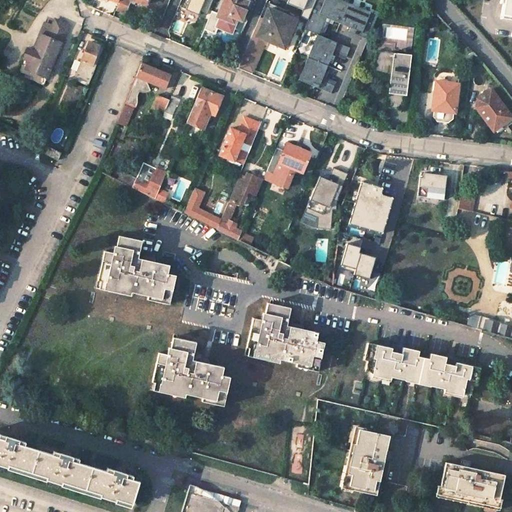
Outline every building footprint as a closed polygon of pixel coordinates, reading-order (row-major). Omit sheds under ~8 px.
[(120,0),(117,10),(124,14),(130,0),(145,6),(147,0),(120,0)] [(157,0),(155,5),(176,13),(181,0),(157,0)] [(248,3),(239,0),(224,0),(217,18),(233,24),(236,20),(241,22),(246,12),(244,11),(248,3)] [(327,19),(340,24),(347,7),(330,0),(316,0),(304,30),(320,36),(327,19)] [(511,0),(502,0),(500,16),(511,18),(511,0)] [(370,16),(347,7),(340,24),(370,36),(378,17),(371,14),(370,16)] [(262,40),(274,45),(284,49),(296,22),(268,10),(257,37),(252,35),(243,57),(257,63),(264,45),(260,44),(262,40)] [(68,26),(55,21),(53,27),(48,38),(40,35),(32,52),(28,51),(19,72),(33,78),(31,81),(43,87),(68,26)] [(53,27),(45,23),(40,35),(48,38),(53,27)] [(320,36),(310,59),(328,67),(334,52),(347,57),(351,49),(320,36)] [(264,45),(273,49),(274,45),(262,40),(260,44),(264,45)] [(103,47),(89,41),(75,71),(89,78),(103,47)] [(411,56),(378,52),(370,74),(391,80),(388,108),(404,110),(411,56)] [(474,54),(472,52),(463,62),(471,71),(474,54)] [(328,67),(310,59),(301,82),(332,95),(335,87),(322,81),(328,67)] [(171,76),(140,63),(123,105),(129,108),(135,108),(137,103),(137,96),(138,92),(141,93),(145,93),(148,92),(151,91),(146,81),(166,89),(171,76)] [(454,115),(458,85),(437,82),(433,112),(434,112),(433,119),(436,124),(447,125),(452,122),(453,115),(454,115)] [(221,97),(201,88),(186,122),(202,129),(207,118),(204,117),(206,112),(214,115),(221,97)] [(511,117),(491,89),(478,98),(476,108),(493,131),(495,130),(496,132),(500,132),(511,122),(511,117)] [(168,101),(156,96),(151,108),(163,113),(164,110),(168,101)] [(174,103),(168,101),(164,110),(171,113),(174,103)] [(129,108),(123,105),(116,122),(125,126),(132,109),(129,108)] [(237,155),(243,143),(250,146),(260,124),(245,118),(239,133),(238,135),(234,136),(229,134),(223,148),(231,151),(227,160),(242,165),(245,158),(237,155)] [(275,149),(266,171),(273,174),(270,181),(286,188),(293,170),(302,173),(310,154),(286,143),(282,151),(275,149)] [(61,152),(48,146),(44,153),(57,159),(61,152)] [(134,181),(131,188),(153,198),(158,187),(165,172),(156,167),(156,168),(142,161),(134,181)] [(332,168),(330,174),(338,177),(336,183),(320,177),(305,213),(318,218),(317,229),(331,230),(333,210),(336,210),(337,202),(336,201),(347,174),(332,168)] [(322,171),(320,177),(336,183),(338,177),(330,174),(322,171)] [(418,198),(443,202),(447,178),(424,175),(423,180),(420,179),(418,198)] [(134,181),(123,176),(120,182),(131,188),(134,181)] [(259,189),(244,183),(243,185),(252,189),(246,202),(252,204),(259,189)] [(233,187),(220,218),(215,230),(237,240),(241,231),(234,228),(235,224),(228,221),(232,211),(237,213),(243,201),(246,202),(252,189),(243,185),(240,190),(233,187)] [(168,192),(158,187),(153,198),(163,203),(168,192)] [(474,212),(477,190),(472,190),(472,188),(469,187),(469,190),(461,188),(460,201),(458,201),(457,208),(474,212)] [(202,193),(194,189),(183,214),(215,230),(220,218),(212,214),(211,217),(204,213),(204,216),(195,211),(202,193)] [(392,201),(359,190),(350,220),(383,231),(392,201)] [(183,204),(178,201),(174,209),(179,212),(183,204)] [(318,218),(305,213),(302,223),(317,229),(318,218)] [(252,237),(241,231),(237,240),(248,246),(252,237)] [(142,240),(119,234),(116,245),(119,246),(117,253),(112,252),(104,250),(97,278),(105,281),(103,289),(115,292),(116,287),(130,291),(148,296),(159,299),(158,303),(167,306),(168,306),(175,276),(169,274),(171,266),(152,261),(152,262),(154,262),(154,263),(156,264),(154,272),(141,268),(143,261),(145,262),(146,259),(139,257),(142,240)] [(344,234),(341,242),(351,244),(353,236),(344,234)] [(358,252),(359,248),(343,243),(336,269),(364,277),(370,256),(358,252)] [(273,250),(267,248),(264,254),(270,257),(273,250)] [(149,260),(146,259),(145,262),(143,261),(141,268),(154,272),(156,264),(154,263),(154,262),(152,262),(152,261),(149,260)] [(316,280),(332,288),(333,277),(320,271),(316,280)] [(105,281),(97,278),(95,287),(103,289),(105,281)] [(130,291),(116,287),(115,292),(129,296),(130,291)] [(317,336),(307,333),(301,331),(301,333),(303,333),(301,341),(288,337),(290,330),(292,330),(292,329),(288,328),(292,310),(270,304),(266,316),(269,317),(267,323),(262,322),(253,320),(246,349),(253,350),(251,357),(265,361),(266,357),(279,360),(295,365),(308,368),(307,372),(316,375),(323,346),(315,344),(317,336)] [(511,325),(480,317),(477,329),(511,339),(511,325)] [(297,330),(292,329),(292,330),(290,330),(288,337),(301,341),(303,333),(301,333),(301,331),(297,330)] [(196,343),(174,336),(171,347),(173,347),(171,354),(167,352),(156,349),(149,378),(156,381),(154,388),(167,392),(168,388),(182,391),(198,395),(211,399),(210,404),(220,406),(228,376),(220,374),(222,366),(202,361),(202,363),(205,364),(203,371),(191,367),(193,361),(196,362),(197,360),(192,358),(196,343)] [(390,349),(367,343),(363,360),(366,361),(364,371),(405,380),(406,377),(429,382),(428,386),(468,395),(471,383),(475,384),(479,368),(456,362),(455,366),(450,365),(443,363),(444,356),(429,353),(428,358),(416,355),(417,350),(402,346),(400,354),(393,353),(390,352),(390,349)] [(398,345),(395,344),(393,353),(400,354),(402,346),(398,345)] [(253,350),(246,349),(244,355),(251,357),(253,350)] [(448,355),(444,354),(444,356),(443,363),(450,365),(452,356),(448,355)] [(200,361),(197,360),(196,362),(193,361),(191,367),(203,371),(205,364),(202,363),(202,361),(200,361)] [(429,382),(406,377),(405,380),(405,382),(428,387),(428,386),(429,382)] [(156,381),(149,378),(147,386),(154,388),(156,381)] [(211,399),(198,395),(197,400),(210,404),(211,399)] [(364,427),(353,425),(340,487),(351,490),(352,487),(347,486),(359,429),(363,430),(364,427)] [(363,430),(359,429),(347,486),(352,487),(377,492),(386,449),(389,435),(363,430)] [(0,461),(7,464),(8,461),(46,473),(45,476),(61,481),(62,478),(100,490),(99,493),(114,498),(115,495),(133,501),(140,478),(132,476),(132,473),(107,465),(106,468),(78,459),(78,456),(52,448),(51,451),(24,442),(25,440),(0,431),(0,461)] [(472,469),(443,464),(438,487),(438,493),(496,504),(497,499),(503,475),(472,469)] [(438,487),(436,487),(434,497),(498,511),(500,500),(497,499),(496,504),(438,493),(438,487)] [(188,493),(182,511),(237,511),(238,509),(188,493)]
